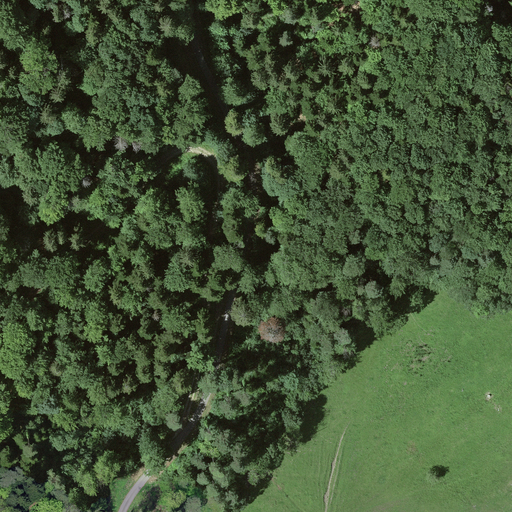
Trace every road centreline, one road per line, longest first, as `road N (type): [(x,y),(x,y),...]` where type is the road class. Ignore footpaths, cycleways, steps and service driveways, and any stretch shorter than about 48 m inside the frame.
road 1 (track): [(0,423),(18,328),(40,281),(175,152),(199,146),(217,164),(221,190),(206,333),(184,434)]
road 2 (unclassified): [(121,511),(207,392),(253,205),(249,162),(203,62),(188,0)]
